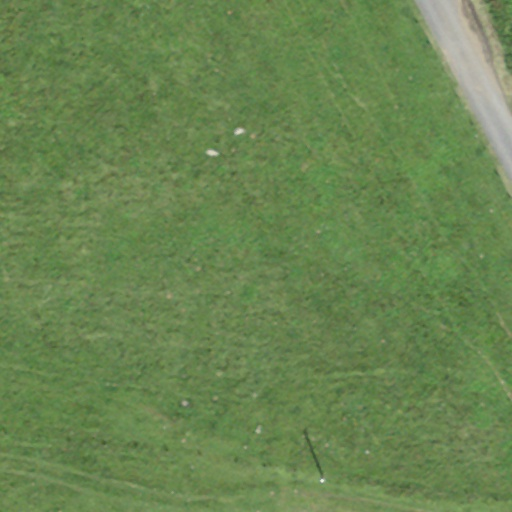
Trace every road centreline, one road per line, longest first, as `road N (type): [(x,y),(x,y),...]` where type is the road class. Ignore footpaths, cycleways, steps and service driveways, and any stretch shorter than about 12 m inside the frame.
road 1 (track): [(0,457),(154,497),(292,498),(378,511)]
road 2 (unclassified): [(511,156),(432,0)]
